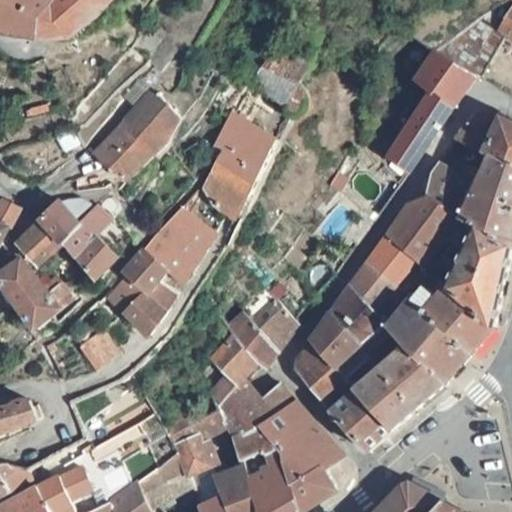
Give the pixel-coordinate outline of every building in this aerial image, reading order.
[(60,0),(54,7),(44,0),(0,0),(0,40),(1,41),(39,45),(60,45),(74,38),(107,10),(115,0),(60,0)] [(492,0),(490,2),(495,9),(506,0),(492,0)] [(503,42),(511,47),(511,6),(506,11),(430,60),(471,83),(473,84),(503,42)] [(155,41),(138,32),(131,53),(145,63),(155,41)] [(171,54),(160,49),(151,66),(163,73),(171,54)] [(308,73),(273,52),(258,76),(298,98),(308,73)] [(408,94),(424,106),(444,122),(471,83),(430,60),(408,94)] [(298,98),(258,76),(257,78),(253,85),(250,93),(288,115),(285,121),(288,125),(293,122),(297,118),(299,114),(300,109),(299,104),(297,99),(298,98)] [(122,132),(150,163),(169,143),(180,122),(170,111),(155,96),(122,132)] [(403,180),(444,122),(424,106),(382,166),(403,180)] [(489,163),(511,173),(511,131),(485,116),(475,116),(453,147),(489,163)] [(229,123),(223,130),(215,154),(222,158),(246,172),(258,179),(262,181),(277,149),(273,147),(260,140),(229,123)] [(125,188),(150,163),(122,132),(97,158),(93,162),(117,182),(125,188)] [(78,148),(73,138),(71,133),(53,141),(59,156),(78,148)] [(219,164),(222,158),(215,154),(211,160),(219,164)] [(249,208),(254,198),(262,181),(258,179),(246,172),(222,158),(219,164),(209,183),(211,185),(234,199),(246,206),(249,208)] [(59,166),(57,162),(46,167),(48,171),(59,166)] [(456,186),(439,177),(434,174),(428,182),(424,204),(510,256),(511,246),(511,173),(489,163),(478,184),(461,175),(456,186)] [(461,175),(445,166),(439,177),(456,186),(461,175)] [(117,198),(125,188),(117,182),(110,190),(117,198)] [(214,212),(224,219),(236,226),(240,228),(249,208),(246,206),(234,199),(211,185),(204,199),(214,212)] [(167,280),(181,292),(212,239),(222,223),(213,216),(196,195),(189,204),(143,257),(167,280)] [(459,260),(443,295),(445,296),(490,337),(510,256),(424,204),(407,210),(384,243),(395,252),(420,274),(439,249),(459,260)] [(72,222),(83,210),(77,208),(70,207),(63,206),(57,209),(40,226),(59,246),(78,227),(72,222)] [(18,217),(1,207),(0,208),(0,229),(9,234),(18,217)] [(78,227),(59,246),(83,271),(98,287),(100,288),(119,264),(93,241),(106,226),(92,213),(90,215),(78,227)] [(59,246),(40,226),(19,249),(38,269),(59,246)] [(0,229),(0,250),(9,234),(0,229)] [(386,286),(394,294),(413,268),(395,252),(384,243),(377,253),(375,256),(366,267),(386,286)] [(125,277),(146,301),(157,291),(167,280),(143,257),(125,277)] [(18,266),(0,284),(0,290),(15,310),(19,315),(51,293),(21,264),(18,266)] [(468,364),(406,306),(394,294),(386,286),(366,267),(355,283),(349,292),(442,395),(452,384),(468,364)] [(165,320),(162,318),(146,301),(125,277),(104,298),(126,317),(126,320),(148,342),(165,320)] [(73,305),(60,288),(51,293),(19,315),(33,335),(49,324),(73,305)] [(157,291),(146,301),(162,318),(174,302),(157,291)] [(349,292),(331,317),(330,319),(357,346),(416,417),(429,406),(442,395),(349,292)] [(410,302),(406,306),(468,364),(479,351),(490,337),(445,296),(435,307),(422,295),(413,304),(410,302)] [(242,322),(227,336),(233,343),(257,370),(263,377),(277,359),(295,333),(271,306),(248,327),(242,322)] [(309,348),(390,440),(397,434),(416,417),(357,346),(330,319),(309,348)] [(98,337),(83,348),(101,376),(120,363),(98,337)] [(240,388),(257,370),(233,343),(213,367),(227,382),(207,404),(213,416),(225,441),(231,452),(293,407),(280,392),(260,409),(240,388)] [(93,379),(101,376),(83,348),(75,353),(93,379)] [(309,348),(297,365),(293,378),(364,462),(372,455),(390,440),(309,348)] [(37,410),(29,414),(29,413),(28,410),(25,407),(22,406),(18,407),(8,412),(0,412),(0,452),(13,447),(12,438),(42,423),(37,410)] [(319,477),(339,460),(293,407),(231,452),(238,476),(261,468),(267,487),(288,511),(315,511),(333,501),(319,477)] [(158,431),(163,443),(168,454),(173,466),(182,489),(205,479),(206,478),(197,452),(225,441),(213,416),(201,422),(203,428),(195,431),(190,419),(158,431)] [(160,459),(168,454),(163,443),(154,447),(160,459)] [(161,511),(186,498),(182,489),(173,466),(134,492),(142,511),(161,511)] [(261,468),(238,476),(240,478),(250,511),(288,511),(267,487),(261,468)] [(0,499),(29,483),(24,473),(0,469),(0,499)] [(76,471),(56,481),(67,503),(87,493),(76,471)] [(250,511),(240,478),(209,489),(217,509),(218,511),(250,511)] [(182,489),(186,498),(191,511),(209,511),(217,509),(209,489),(205,479),(182,489)] [(44,511),(71,511),(67,503),(56,481),(34,493),(44,511)] [(142,511),(134,492),(110,508),(111,511),(142,511)] [(416,497),(407,492),(398,498),(384,511),(442,511),(443,511),(416,497)] [(0,511),(44,511),(34,493),(0,511)]
